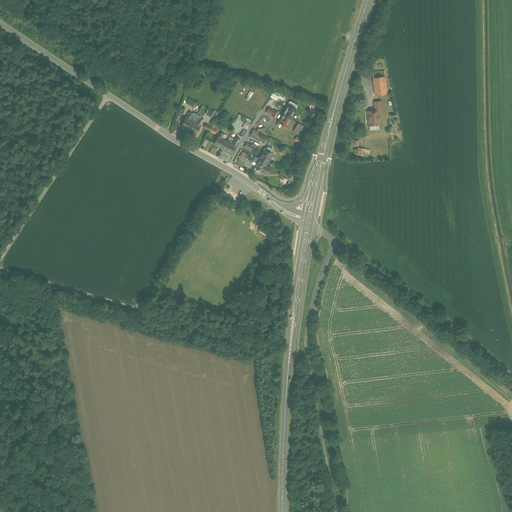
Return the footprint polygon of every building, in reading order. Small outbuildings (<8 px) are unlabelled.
[(374,75),(373,75),(375,93),(389,91),(387,73),(386,73),(385,67),(373,69),(374,75)] [(249,91),(244,98),(247,100),(252,93),(249,91)] [(276,98),(281,100),(283,96),(271,91),(269,97),(275,100),(276,98)] [(186,100),(193,104),(196,98),(189,94),(186,100)] [(375,107),(367,108),(368,123),(370,122),(370,127),(380,127),(380,122),(381,122),(380,112),(384,112),(383,98),(374,99),(375,107)] [(290,101),(277,125),(286,129),(298,105),(290,101)] [(232,114),(237,107),(230,103),(226,110),(232,114)] [(268,107),(266,112),(272,115),(272,116),(275,118),(278,112),(277,112),(279,108),(272,104),(270,108),(268,107)] [(208,105),(205,111),(210,114),(214,108),(208,105)] [(189,110),(180,125),(196,134),(204,119),(199,116),(196,121),(191,118),(194,113),(189,110)] [(202,125),(214,131),(217,126),(214,124),(216,121),(213,119),(211,123),(205,120),(202,125)] [(240,134),(243,135),(250,123),(245,120),(241,127),(243,128),(240,134)] [(297,132),(299,128),(303,130),(305,127),(296,122),(292,130),(297,132)] [(213,144),(231,154),(240,138),(236,135),(232,142),(225,138),(227,134),(220,131),(213,144)] [(246,139),(244,144),(253,149),(257,142),(252,140),(251,142),(246,139)] [(364,153),(366,146),(358,145),(356,152),(364,153)] [(256,163),(253,169),(260,173),(261,171),(268,175),(272,167),(267,165),(273,154),(271,152),(273,148),(268,146),(266,148),(264,147),(259,158),(255,156),(252,161),(256,163)] [(242,148),(235,161),(242,164),(247,154),(245,153),(247,150),(242,148)] [(282,165),(282,164),(278,171),(287,176),(290,169),(287,167),(289,162),(285,160),(282,165)]
